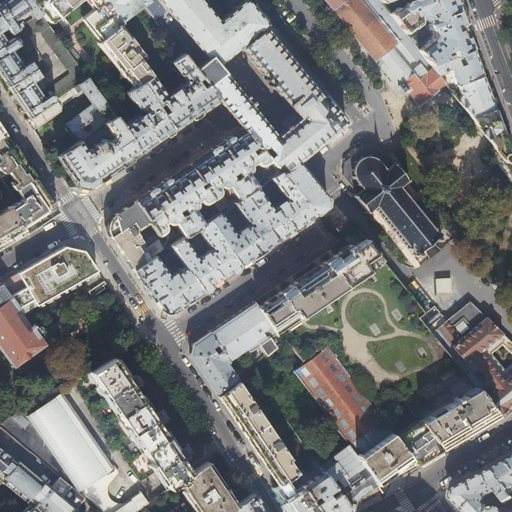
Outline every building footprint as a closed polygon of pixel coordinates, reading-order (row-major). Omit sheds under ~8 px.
[(40,11),(31,0),(2,0),(0,2),(0,74),(21,105),(29,117),(55,98),(50,91),(42,96),(32,80),(38,76),(39,75),(29,60),(22,65),(10,49),(18,44),(13,36),(8,39),(3,31),(0,32),(0,29),(5,26),(9,32),(16,27),(12,21),(26,11),(31,17),(40,11)] [(67,5),(74,0),(89,0),(96,9),(85,17),(101,40),(98,42),(134,88),(141,84),(152,77),(140,60),(144,56),(119,24),(121,22),(120,22),(103,0),(31,0),(40,11),(46,20),(60,11),(61,13),(69,7),(67,5)] [(242,128),(255,144),(259,149),(269,161),(278,172),(314,215),(325,206),(326,199),(296,162),(345,122),(323,95),(321,97),(263,26),(266,24),(245,0),(241,0),(217,21),(199,0),(103,0),(120,22),(142,4),(153,19),(182,55),(218,99),(242,128)] [(323,0),(332,10),(344,0),(323,0)] [(344,0),(332,10),(396,86),(397,85),(403,92),(404,91),(405,92),(406,92),(407,91),(418,105),(444,83),(437,74),(428,63),(417,49),(404,32),(379,0),(378,0),(344,0)] [(453,2),(452,0),(380,0),(379,0),(404,32),(416,23),(417,19),(420,17),(425,23),(425,24),(426,29),(428,30),(429,29),(431,34),(428,40),(417,49),(428,63),(471,48),(463,26),(453,2)] [(153,19),(142,4),(139,7),(150,22),(153,19)] [(46,20),(40,11),(31,17),(16,27),(9,32),(13,36),(18,44),(29,60),(39,75),(40,75),(49,69),(30,42),(29,35),(34,32),(41,31),(41,35),(70,73),(48,88),(50,91),(55,98),(56,99),(69,90),(86,77),(87,77),(46,20)] [(476,63),(471,48),(428,63),(437,74),(442,72),(442,71),(450,68),(456,85),(481,76),(476,63)] [(207,106),(218,99),(182,55),(152,77),(141,84),(156,106),(161,103),(166,112),(162,115),(172,130),(181,124),(207,106)] [(487,92),(481,76),(456,85),(460,95),(458,97),(457,100),(470,117),(493,108),(487,92)] [(107,106),(86,77),(69,90),(72,95),(76,96),(82,91),(91,103),(66,123),(78,140),(79,139),(102,124),(114,116),(107,106)] [(143,114),(129,122),(127,122),(126,122),(120,126),(139,153),(157,140),(172,130),(162,115),(156,106),(141,84),(134,88),(126,94),(127,94),(126,95),(126,96),(130,102),(131,102),(132,102),(138,111),(141,111),(143,114)] [(60,105),(56,99),(55,98),(29,117),(25,120),(32,130),(37,127),(60,110),(60,105)] [(114,116),(114,117),(115,116),(118,115),(111,104),(107,106),(114,116)] [(502,132),(493,108),(470,117),(477,125),(481,123),(481,125),(486,124),(488,128),(485,129),(484,131),(484,133),(493,145),(502,156),(505,161),(507,161),(509,161),(511,158),(511,156),(510,155),(509,154),(510,153),(508,149),(502,132)] [(120,126),(114,117),(114,116),(102,124),(110,135),(110,140),(107,142),(107,140),(102,139),(99,140),(99,141),(94,145),(92,145),(89,146),(89,148),(84,148),(84,146),(79,139),(78,140),(56,155),(66,171),(75,185),(87,187),(114,169),(139,153),(120,126)] [(188,165),(195,175),(199,173),(202,178),(198,180),(211,199),(216,196),(217,195),(219,192),(219,189),(217,187),(219,185),(221,187),(223,187),(226,187),(227,186),(237,199),(244,195),(255,187),(256,186),(247,173),(249,172),(250,169),(250,168),(250,166),(254,163),(257,165),(259,166),(260,166),(262,165),(269,161),(259,149),(253,153),(249,148),(255,144),(242,128),(220,143),(188,165)] [(4,148),(0,141),(0,157),(1,160),(0,160),(0,168),(1,168),(3,171),(7,169),(16,181),(11,184),(15,189),(16,188),(29,178),(24,171),(22,173),(14,162),(17,160),(10,150),(7,146),(4,148)] [(502,156),(493,145),(487,150),(511,182),(511,169),(505,161),(502,156)] [(416,256),(419,256),(420,255),(421,253),(419,251),(434,239),(435,241),(438,241),(440,240),(440,237),(438,235),(440,234),(400,185),(406,180),(407,182),(408,181),(407,179),(408,178),(407,177),(406,178),(394,164),(395,163),(394,162),(393,162),(392,161),(391,162),(392,163),(390,165),(376,148),(362,146),(343,162),(342,175),(356,193),(354,194),(353,193),(352,194),(353,195),(352,196),(353,197),(354,196),(365,211),(364,212),(365,213),(367,212),(368,213),(369,212),(368,211),(373,207),(413,256),(415,255),(416,256)] [(165,221),(167,222),(169,223),(171,222),(173,222),(183,236),(185,235),(192,230),(195,227),(202,223),(193,209),(194,208),(195,206),(196,204),(195,201),(198,199),(199,201),(200,202),(203,203),(204,203),(206,202),(211,199),(198,180),(195,183),(191,178),(195,175),(188,165),(160,183),(134,201),(143,216),(152,210),(154,214),(146,220),(147,221),(155,233),(156,235),(162,231),(163,230),(164,229),(164,227),(163,224),(163,223),(165,221)] [(255,187),(244,195),(275,241),(292,230),(314,215),(278,172),(269,178),(283,199),(278,203),(276,200),(273,202),(275,205),(270,209),(255,187)] [(29,178),(16,188),(23,199),(10,207),(24,230),(29,226),(38,220),(48,213),(44,208),(50,205),(46,199),(35,183),(31,177),(29,178)] [(258,185),(261,189),(268,183),(266,180),(258,185)] [(244,195),(237,199),(232,203),(246,224),(241,228),(239,225),(237,227),(238,230),(232,233),(218,212),(207,220),(238,266),(259,252),(275,241),(244,195)] [(146,220),(143,216),(134,201),(121,209),(113,215),(111,217),(108,220),(107,225),(107,229),(108,233),(116,246),(132,270),(158,252),(161,251),(164,248),(156,235),(155,233),(142,242),(134,230),(147,221),(146,220)] [(222,210),(224,213),(231,208),(229,205),(222,210)] [(26,233),(24,230),(10,207),(9,206),(0,211),(0,247),(17,238),(26,233)] [(207,220),(202,223),(195,227),(209,249),(204,252),(203,250),(200,252),(201,254),(196,258),(181,237),(169,245),(172,249),(184,266),(201,291),(221,278),(238,266),(207,220)] [(192,230),(185,235),(187,238),(194,233),(192,230)] [(257,307),(280,342),(285,339),(301,360),(322,345),(324,348),(373,411),(395,394),(416,419),(440,449),(455,440),(482,425),(497,416),(417,319),(423,314),(421,310),(365,239),(352,248),(350,244),(330,258),(292,283),(257,307)] [(169,245),(164,248),(161,251),(163,255),(172,249),(169,245)] [(18,272),(40,305),(98,273),(83,251),(64,246),(18,272)] [(158,252),(132,270),(144,288),(159,309),(171,312),(183,303),(201,291),(184,266),(168,277),(156,259),(160,256),(158,252)] [(0,305),(12,298),(1,282),(0,282),(0,305)] [(0,305),(0,349),(12,366),(43,343),(23,315),(12,298),(0,305)] [(208,332),(209,333),(228,361),(246,349),(248,352),(250,351),(251,351),(258,346),(264,356),(280,342),(257,307),(253,301),(229,318),(208,332)] [(511,343),(469,301),(463,306),(496,339),(480,352),(502,380),(511,372),(511,343)] [(426,306),(421,310),(423,314),(417,319),(497,416),(511,406),(511,372),(502,380),(480,352),(496,339),(463,306),(445,320),(433,305),(429,309),(426,306)] [(225,363),(228,361),(209,333),(197,340),(192,344),(189,355),(193,361),(205,378),(215,394),(235,379),(225,363)] [(373,411),(324,348),(290,372),(347,446),(376,484),(377,486),(387,481),(404,471),(414,464),(393,437),(389,432),(382,438),(370,447),(362,438),(375,428),(382,423),(373,411)] [(186,450),(182,445),(175,450),(160,426),(167,422),(163,417),(160,412),(153,417),(135,390),(142,386),(138,380),(135,376),(128,380),(113,358),(113,357),(75,382),(139,478),(153,470),(165,488),(172,483),(190,472),(186,466),(182,460),(189,455),(186,450)] [(279,485),(292,477),(292,476),(296,473),(287,459),(288,459),(237,381),(217,396),(229,413),(242,432),(253,450),(266,469),(278,486),(279,485)] [(60,389),(3,421),(0,422),(0,426),(20,443),(28,450),(29,449),(85,498),(96,508),(101,511),(132,511),(147,503),(139,492),(124,502),(120,503),(116,503),(113,502),(110,501),(108,498),(107,496),(106,492),(106,491),(106,487),(108,484),(116,476),(60,389)] [(416,419),(393,437),(414,464),(429,456),(440,449),(416,419)] [(389,432),(382,423),(375,428),(382,438),(389,432)] [(0,448),(0,472),(6,477),(35,502),(32,506),(31,507),(28,505),(22,511),(77,511),(83,506),(81,504),(85,498),(29,449),(28,450),(20,443),(9,456),(0,448)] [(331,457),(318,466),(349,510),(357,506),(352,501),(356,498),(369,489),(376,484),(347,446),(345,447),(340,446),(332,452),(331,457)] [(502,465),(490,471),(511,498),(511,459),(508,462),(502,465)] [(300,482),(297,484),(309,501),(314,497),(318,503),(313,506),(316,511),(346,511),(349,510),(318,466),(314,460),(310,463),(318,474),(302,485),(300,482)] [(206,462),(190,472),(172,483),(175,486),(178,484),(196,511),(225,511),(236,505),(230,496),(214,474),(206,462)] [(292,476),(292,477),(295,481),(303,475),(299,470),(296,473),(292,476)] [(511,499),(511,498),(490,471),(471,481),(449,492),(448,500),(460,511),(490,511),(491,511),(483,503),(484,501),(484,499),(483,498),(494,493),(501,501),(498,503),(500,506),(505,503),(511,499)] [(35,502),(6,477),(2,481),(32,506),(35,502)] [(297,484),(295,481),(292,477),(279,485),(283,492),(287,492),(296,487),(299,492),(289,498),(286,494),(280,493),(277,494),(289,511),(316,511),(313,506),(309,501),(297,484)] [(253,493),(236,505),(225,511),(265,511),(261,505),(253,493)]
